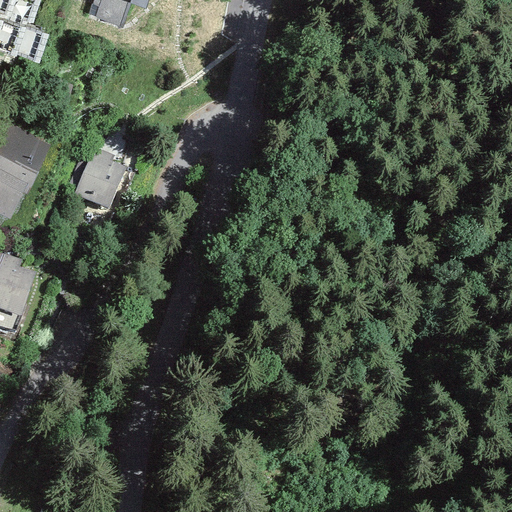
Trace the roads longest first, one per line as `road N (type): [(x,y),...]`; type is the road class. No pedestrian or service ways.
road 1 (residential): [(238,127),(194,140),(99,312),(14,426),(0,458)]
road 2 (unclassified): [(130,511),(135,448),(192,334),(238,127)]
road 3 (unclassified): [(238,127),(257,0)]
